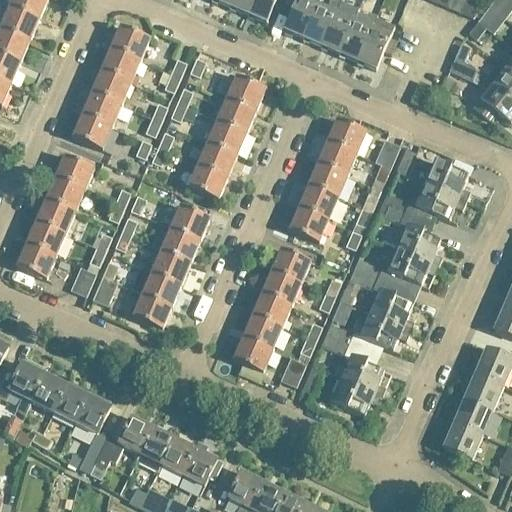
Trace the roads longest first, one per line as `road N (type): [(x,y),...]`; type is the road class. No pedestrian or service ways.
road 1 (residential): [(183,378),(311,81)]
road 2 (residential): [(392,467),(511,207)]
road 3 (residential): [(0,224),(97,0)]
road 4 (residential): [(392,467),(183,378)]
road 5 (residential): [(511,167),(311,81)]
road 6 (residential): [(311,81),(122,0)]
road 7 (residential): [(183,378),(0,298)]
